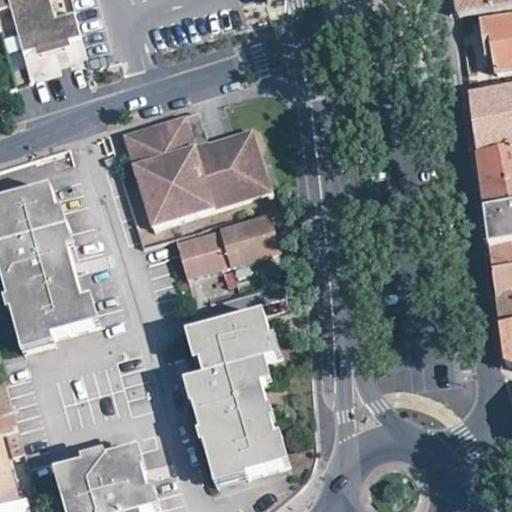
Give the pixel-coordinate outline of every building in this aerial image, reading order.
[(0,0),(0,8),(11,5),(9,0),(0,0)] [(9,0),(11,5),(23,53),(35,49),(68,40),(79,37),(73,13),(55,18),(50,0),(9,0)] [(456,0),(459,19),(500,12),(498,0),(456,0)] [(511,0),(498,0),(500,12),(511,10),(511,0)] [(511,20),(484,25),(489,60),(495,59),(499,78),(511,76),(511,20)] [(356,49),(364,85),(411,73),(404,38),(356,49)] [(68,40),(35,49),(37,57),(70,48),(68,40)] [(412,57),(415,74),(425,73),(422,56),(412,57)] [(348,92),(356,127),(374,123),(366,88),(348,92)] [(511,91),(471,100),(475,126),(479,159),(511,152),(511,91)] [(199,116),(186,120),(197,151),(209,147),(199,116)] [(186,120),(125,139),(155,232),(273,194),(253,133),(197,151),(186,120)] [(483,186),(486,216),(511,211),(511,152),(479,159),(483,186)] [(0,268),(1,273),(5,288),(72,270),(67,253),(62,255),(57,236),(52,216),(56,216),(50,191),(0,204),(0,268)] [(274,227),(302,220),(301,206),(271,215),(272,219),(274,227)] [(489,232),(492,254),(511,249),(511,211),(486,216),(489,232)] [(52,216),(57,236),(67,233),(62,215),(56,216),(52,216)] [(178,246),(189,283),(282,256),(274,227),(272,219),(178,246)] [(57,236),(62,255),(67,253),(72,252),(67,233),(57,236)] [(511,249),(492,254),(495,277),(498,305),(499,312),(502,332),(511,329),(511,249)] [(5,288),(21,346),(52,337),(53,340),(89,331),(81,305),(72,270),(5,288)] [(81,305),(89,331),(98,329),(91,302),(81,305)] [(195,409),(214,480),(245,472),(247,480),(278,471),(270,443),(276,441),(262,390),(256,369),(265,366),(270,364),(266,346),(271,345),(263,317),(198,335),(206,364),(201,366),(205,382),(189,386),(195,409)] [(504,347),(507,366),(511,368),(511,329),(502,332),(504,347)] [(206,364),(198,335),(188,338),(196,367),(201,366),(206,364)] [(52,337),(21,346),(23,357),(55,348),(53,340),(52,337)] [(266,346),(270,364),(280,362),(275,344),(271,345),(266,346)] [(256,369),(262,390),(272,387),(265,366),(256,369)] [(0,510),(19,505),(1,439),(19,433),(14,415),(0,419),(0,510)] [(270,443),(278,471),(289,468),(281,440),(276,441),(270,443)] [(133,453),(137,471),(142,470),(145,469),(140,451),(133,453)] [(149,511),(150,511),(146,495),(149,494),(142,470),(137,471),(133,453),(65,471),(72,498),(64,500),(67,511),(149,511)] [(72,498),(65,471),(57,474),(64,500),(72,498)] [(245,472),(214,480),(217,490),(248,482),(247,480),(245,472)] [(146,495),(150,511),(158,510),(153,492),(149,494),(146,495)] [(0,511),(30,511),(28,503),(19,505),(0,510),(0,511)]
